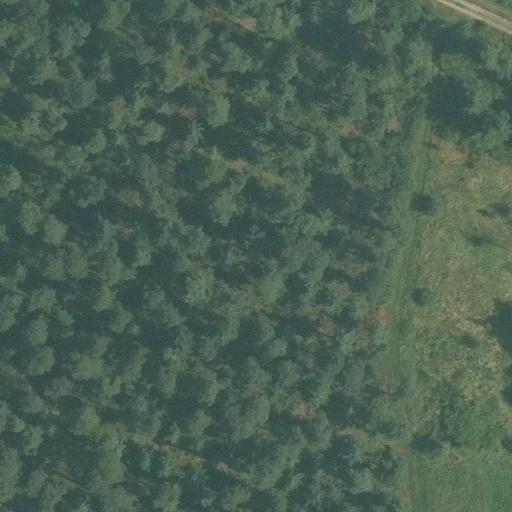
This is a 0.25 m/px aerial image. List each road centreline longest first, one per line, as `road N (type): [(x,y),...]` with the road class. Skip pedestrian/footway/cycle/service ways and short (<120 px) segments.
road 1 (track): [(421,511),(399,406),(394,320),(437,40),(462,7)]
road 2 (track): [(95,0),(18,511)]
